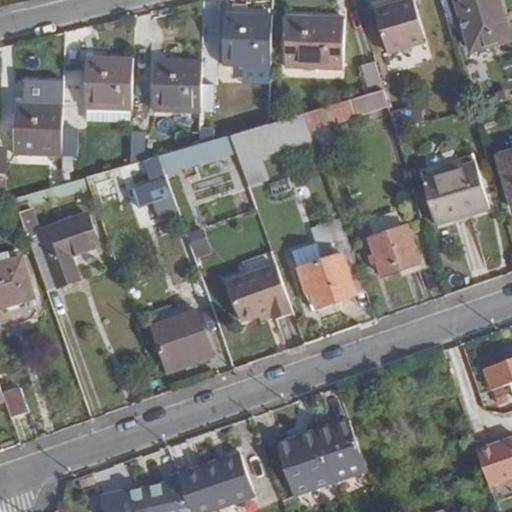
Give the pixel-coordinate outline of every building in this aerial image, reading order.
[(413,0),(374,11),(388,55),(426,45),(413,0)] [(497,0),(456,0),(471,51),(509,40),(497,0)] [(242,65),(270,67),(273,17),(225,15),(222,64),(242,65)] [(344,21),(286,18),(284,66),(342,69),(344,21)] [(132,110),(134,62),(86,59),(83,107),(132,110)] [(154,111),(200,112),(201,85),(203,64),(156,61),(154,111)] [(360,66),(369,95),(383,92),(374,62),(360,66)] [(241,81),(269,82),(270,67),(242,65),(241,81)] [(201,85),(200,112),(213,113),(214,85),(201,85)] [(369,95),(354,100),(359,116),(387,107),(383,92),(369,95)] [(416,103),(389,114),(396,130),(423,120),(416,103)] [(14,153),(61,156),(62,130),(64,107),(16,104),(14,153)] [(267,126),(231,137),(237,153),(248,185),(267,179),(259,157),(312,141),(303,115),(267,126)] [(62,130),(61,156),(76,157),(77,130),(62,130)] [(130,133),(129,161),(142,161),(144,133),(130,133)] [(198,146),(160,158),(165,173),(185,167),(237,153),(231,137),(198,146)] [(511,153),(498,158),(511,206),(511,153)] [(421,171),(423,178),(474,163),(473,157),(421,171)] [(160,158),(145,162),(153,185),(167,180),(165,173),(160,158)] [(474,163),(423,178),(436,225),(487,210),(474,163)] [(165,173),(167,180),(177,209),(197,201),(185,167),(165,173)] [(106,173),(86,179),(91,192),(111,186),(106,173)] [(167,180),(153,185),(133,191),(139,207),(155,201),(160,217),(178,211),(177,209),(167,180)] [(30,210),(20,213),(25,229),(36,225),(30,210)] [(36,232),(37,235),(56,288),(79,280),(70,257),(99,247),(87,214),(36,232)] [(419,264),(432,260),(422,225),(408,228),(419,264)] [(419,264),(408,228),(369,241),(380,276),(419,264)] [(185,237),(195,259),(211,251),(201,229),(185,237)] [(366,293),(345,234),(290,252),(297,270),(343,255),(357,296),(366,293)] [(28,238),(47,291),(56,288),(37,235),(28,238)] [(343,255),(297,270),(305,295),(309,293),(315,310),(357,296),(343,255)] [(18,257),(0,263),(0,309),(33,299),(18,257)] [(292,309),(277,266),(227,283),(241,321),(260,315),(272,310),(273,315),(292,309)] [(309,293),(305,295),(310,311),(315,310),(309,293)] [(276,321),(294,315),(292,309),(273,315),(274,317),(276,321)] [(272,310),(260,315),(262,322),(274,317),(273,315),(272,310)] [(165,367),(210,352),(196,311),(151,327),(165,367)] [(212,359),(210,352),(165,367),(168,374),(212,359)] [(511,362),(484,371),(489,388),(506,383),(511,381),(511,362)] [(3,393),(5,402),(12,419),(29,412),(20,387),(3,393)] [(350,422),(316,434),(333,484),(367,472),(350,422)] [(333,484),(316,434),(277,448),(295,498),(333,484)] [(511,437),(476,450),(488,485),(511,476),(511,437)] [(189,511),(198,511),(253,492),(241,458),(178,480),(189,511)] [(189,511),(178,480),(174,483),(131,492),(131,490),(100,497),(103,511),(189,511)]
